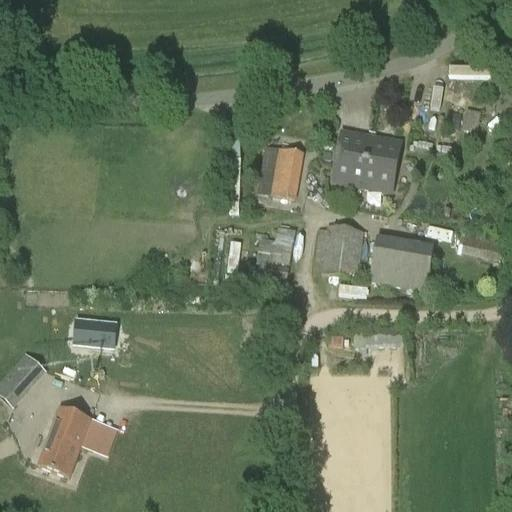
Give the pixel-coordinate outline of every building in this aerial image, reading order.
[(464,131),(478,134),(482,115),(468,113),(464,131)] [(362,193),(371,140),(341,134),(331,188),(362,193)] [(304,156),(307,145),(284,139),(280,150),(304,156)] [(402,145),(371,140),(362,193),(392,199),(402,145)] [(296,205),(305,157),(280,153),(266,151),(258,198),(296,205)] [(228,165),(227,216),(240,217),(241,165),(228,165)] [(276,244),(260,241),(255,276),(289,281),(297,233),(278,230),(276,244)] [(359,285),(364,237),(327,230),(322,279),(359,285)] [(465,240),(462,258),(506,263),(508,245),(465,240)] [(387,290),(395,244),(378,241),(370,287),(387,290)] [(232,246),(229,273),(239,274),(241,247),(232,246)] [(113,352),(114,328),(74,327),(73,351),(113,352)] [(27,356),(0,383),(0,399),(11,411),(46,375),(27,356)] [(70,483),(92,423),(60,412),(38,471),(70,483)]
